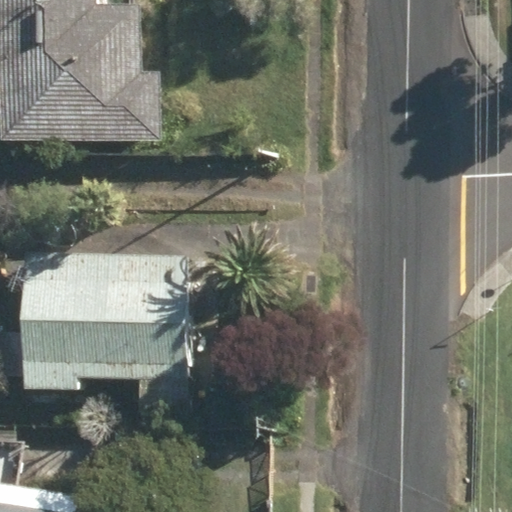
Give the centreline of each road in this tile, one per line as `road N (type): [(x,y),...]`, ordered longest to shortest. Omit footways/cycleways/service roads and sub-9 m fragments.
road 1 (residential): [(403,511),(408,181)]
road 2 (residential): [(408,181),(401,0)]
